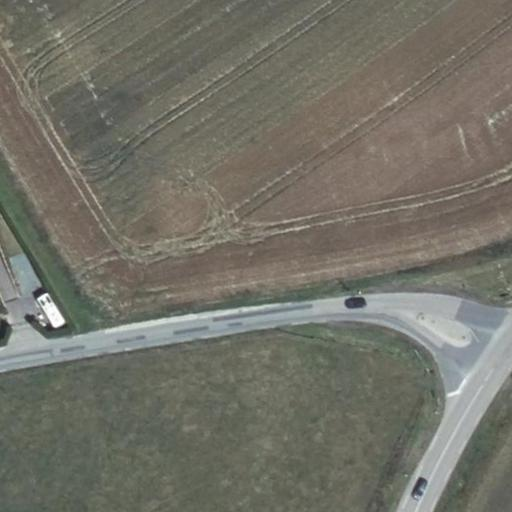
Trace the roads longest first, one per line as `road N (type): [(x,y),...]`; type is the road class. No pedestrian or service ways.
road 1 (residential): [(366,306),(0,367)]
road 2 (tertiary): [(491,375),(419,511)]
road 3 (residential): [(511,334),(443,307),(366,306)]
road 4 (residential): [(366,306),(491,375)]
